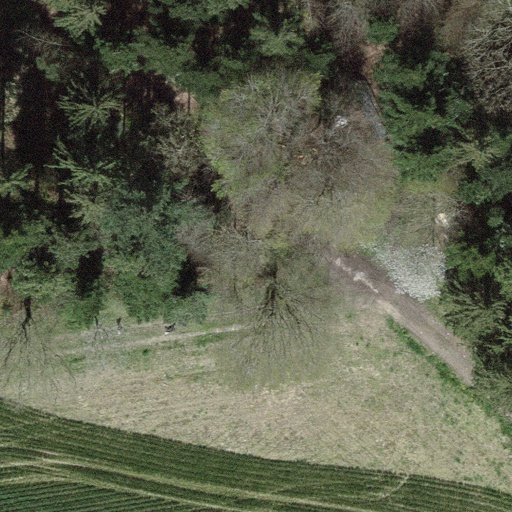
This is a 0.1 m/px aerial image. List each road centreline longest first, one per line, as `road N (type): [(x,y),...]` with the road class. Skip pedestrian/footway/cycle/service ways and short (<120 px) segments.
road 1 (track): [(511,375),(40,0)]
road 2 (track): [(0,353),(399,284)]
